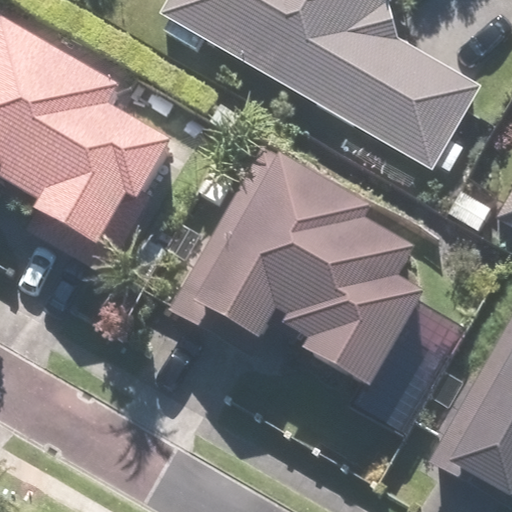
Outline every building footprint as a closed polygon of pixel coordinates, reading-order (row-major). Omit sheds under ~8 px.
[(388,49),(384,17),(393,0),(160,0),(145,28),(426,184),(474,97),(388,49)] [(108,105),(0,46),(0,197),(32,215),(22,234),(89,270),(116,218),(123,221),(156,160),(96,128),(108,105)] [(362,216),(256,159),(164,331),(243,374),(266,331),(276,337),(268,353),(288,364),(280,379),(353,418),(411,311),(388,299),(405,267),(350,237),(362,216)] [(511,182),(484,239),(511,252),(511,182)] [(511,511),(511,317),(431,481),(493,511),(511,511)]
